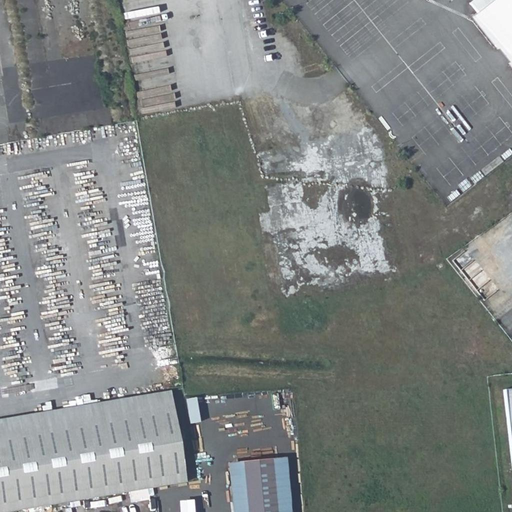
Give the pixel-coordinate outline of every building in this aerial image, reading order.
[(511,0),(495,0),(479,14),(511,56),(511,0)] [(474,41),(453,33),(447,49),(469,56),(474,41)] [(486,124),(494,134),(506,125),(498,115),(486,124)] [(511,386),(501,387),(511,481),(511,386)] [(0,419),(0,431),(170,403),(168,391),(0,419)] [(190,423),(199,421),(195,397),(186,398),(190,423)] [(0,431),(0,511),(183,480),(170,403),(0,431)] [(277,511),(272,456),(235,460),(239,511),(277,511)] [(287,511),(282,456),(272,456),(277,511),(287,511)] [(239,511),(235,460),(225,461),(229,511),(239,511)] [(180,499),(180,511),(194,511),(195,499),(180,499)]
